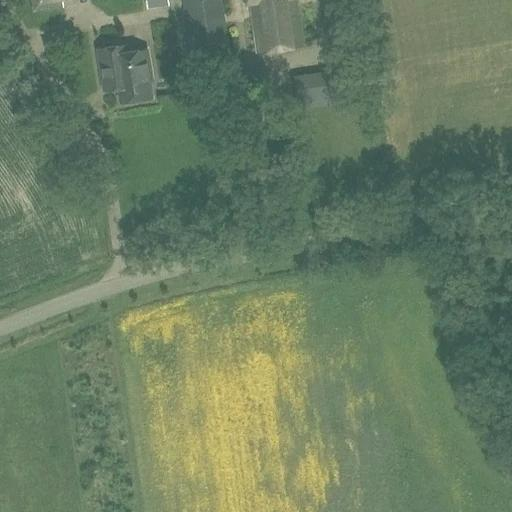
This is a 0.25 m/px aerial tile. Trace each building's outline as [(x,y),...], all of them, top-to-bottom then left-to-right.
[(62,7),(61,0),(30,0),(33,12),(62,7)] [(183,0),(193,67),(230,61),(220,0),(183,0)] [(248,0),(256,54),(304,48),(298,2),(308,0),(248,0)] [(146,51),(126,54),(125,46),(119,47),(119,44),(116,43),(105,45),(103,47),(103,50),(97,51),(102,78),(117,76),(121,104),(150,99),(148,82),(151,81),(146,51)] [(300,111),(366,101),(361,69),(295,78),(300,111)]
